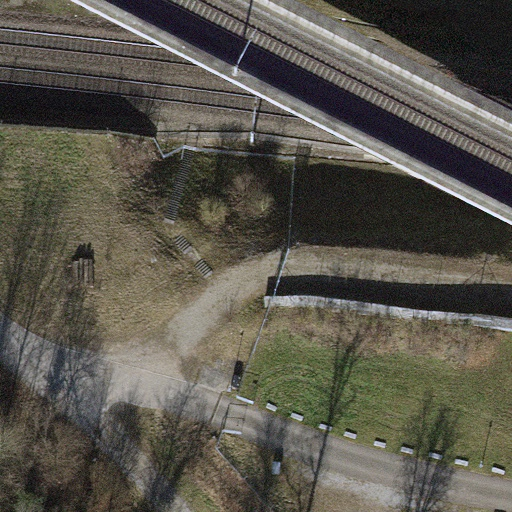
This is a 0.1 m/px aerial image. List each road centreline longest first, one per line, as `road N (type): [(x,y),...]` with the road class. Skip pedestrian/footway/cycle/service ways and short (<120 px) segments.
road 1 (track): [(15,360),(140,388),(408,476),(511,497)]
road 2 (track): [(140,388),(171,343),(221,295),(284,270),(511,294)]
road 3 (track): [(165,511),(15,360)]
